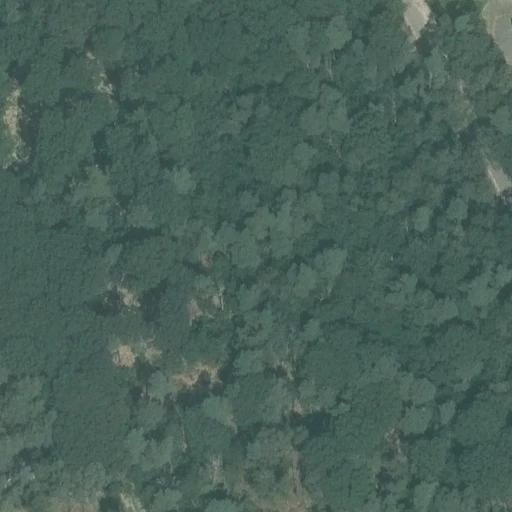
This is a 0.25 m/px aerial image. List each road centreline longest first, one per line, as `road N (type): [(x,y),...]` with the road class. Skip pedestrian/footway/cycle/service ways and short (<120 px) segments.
road 1 (track): [(99,441),(0,213)]
road 2 (unclassified): [(511,200),(404,0)]
